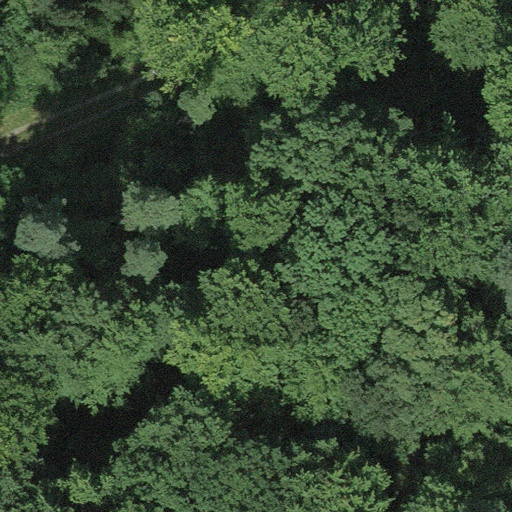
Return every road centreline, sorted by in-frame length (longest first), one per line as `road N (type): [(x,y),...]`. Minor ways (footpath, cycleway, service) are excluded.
road 1 (track): [(511,443),(460,420),(0,374)]
road 2 (track): [(0,145),(410,0)]
